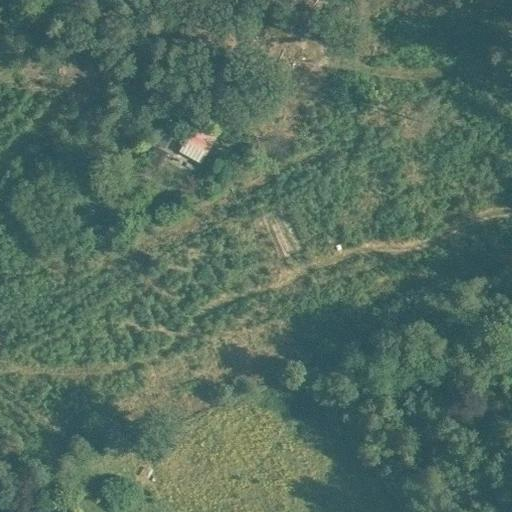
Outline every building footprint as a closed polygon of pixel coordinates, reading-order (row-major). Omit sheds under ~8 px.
[(153,142),(162,148),(174,128),(164,122),(153,142)] [(194,129),(181,153),(198,163),(212,139),(194,129)] [(241,148),(242,148),(244,155),(251,152),(248,145),(241,148)] [(112,217),(85,234),(90,242),(117,225),(112,217)] [(334,365),(338,373),(348,369),(344,361),(334,365)]
